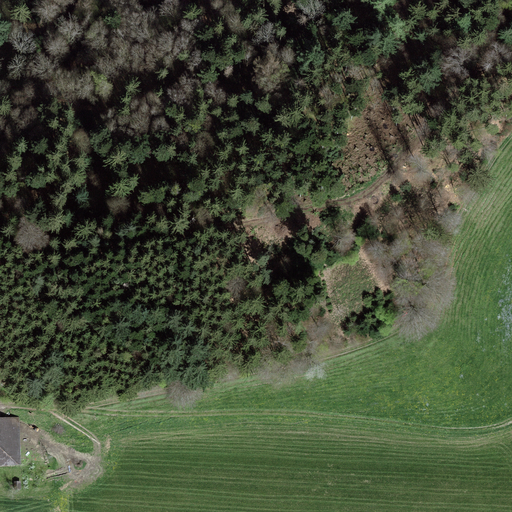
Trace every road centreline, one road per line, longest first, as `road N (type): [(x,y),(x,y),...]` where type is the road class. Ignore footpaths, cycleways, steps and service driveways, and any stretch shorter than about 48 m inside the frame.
road 1 (track): [(76,410),(391,330),(420,304),(448,232),(511,136)]
road 2 (track): [(0,89),(104,110),(202,92),(305,99),(352,83),(446,0)]
road 3 (track): [(76,410),(313,414),(460,430),(511,419)]
